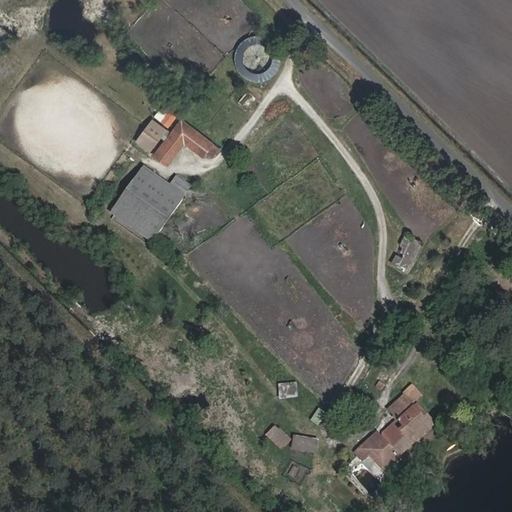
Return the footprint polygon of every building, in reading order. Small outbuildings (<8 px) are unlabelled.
[(144,95),(127,117),(140,128),(157,105),(144,95)] [(202,120),(171,97),(145,130),(159,141),(174,120),(193,134),(202,120)] [(177,170),(136,140),(100,189),(141,219),(177,170)] [(407,234),(392,264),(409,272),(424,242),(407,234)] [(371,422),(369,419),(346,438),(352,446),(360,440),(376,458),(392,446),(390,442),(425,412),(405,390),(414,383),(406,373),(380,394),(390,407),(371,422)] [(281,398),(300,396),(298,381),(280,383),(281,398)] [(321,424),(328,413),(320,407),(313,419),(321,424)] [(267,434),(283,450),(294,439),(278,423),(267,434)] [(293,451),(319,453),(320,437),(295,434),(293,451)]
